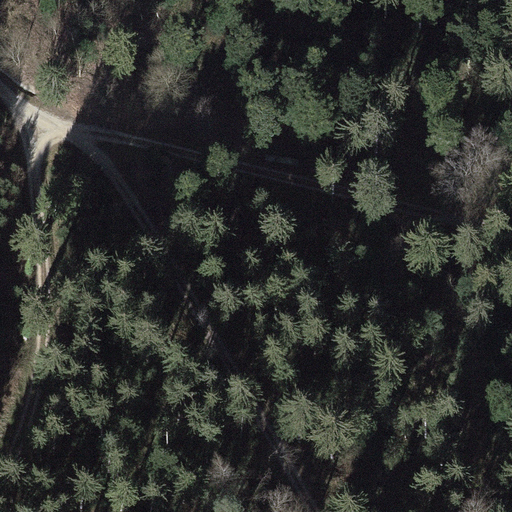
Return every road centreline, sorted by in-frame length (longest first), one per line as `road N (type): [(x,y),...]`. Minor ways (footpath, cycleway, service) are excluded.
road 1 (track): [(21,113),(511,236)]
road 2 (track): [(298,511),(95,133)]
road 3 (track): [(0,91),(21,113),(37,187),(45,306),(43,362),(0,473)]
